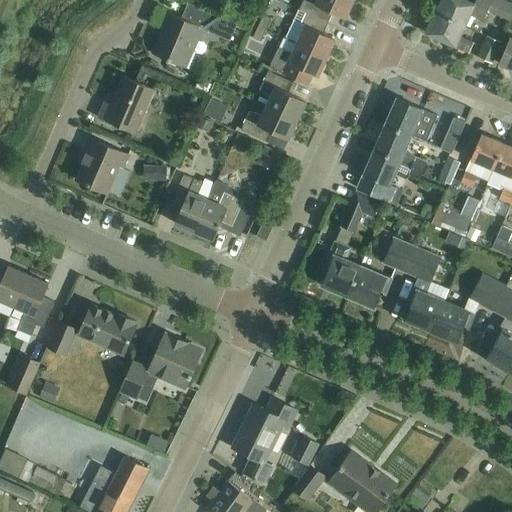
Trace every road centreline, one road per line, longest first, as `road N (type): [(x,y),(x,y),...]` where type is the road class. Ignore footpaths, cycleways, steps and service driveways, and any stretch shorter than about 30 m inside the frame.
road 1 (residential): [(257,311),(376,47)]
road 2 (residential): [(511,426),(257,311)]
road 3 (residential): [(257,311),(25,211)]
road 4 (residential): [(25,211),(98,47),(140,20),(148,0)]
road 5 (residential): [(161,511),(257,311)]
road 6 (residential): [(511,104),(376,47)]
